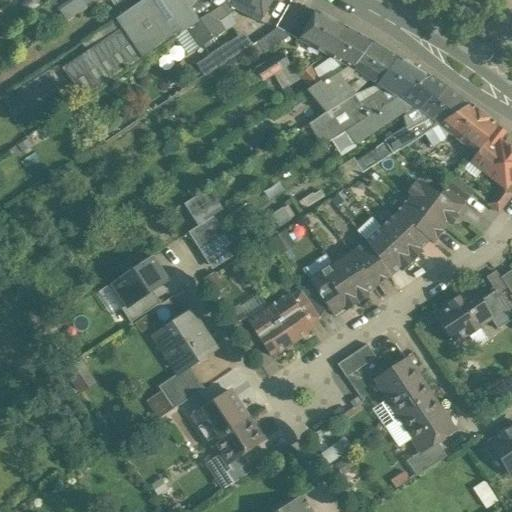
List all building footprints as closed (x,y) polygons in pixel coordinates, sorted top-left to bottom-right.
[(196,0),(193,4),(187,7),(182,0),(144,0),(99,30),(105,39),(87,51),(81,42),(64,54),(70,63),(63,68),(83,99),(187,29),(226,3),(219,0),(196,0)] [(271,0),(227,0),(226,3),(233,7),(260,22),(271,0)] [(226,3),(187,29),(201,48),(224,32),(218,23),(229,15),(233,7),(226,3)] [(343,27),(315,12),(299,41),(327,57),(343,27)] [(371,43),(343,27),(327,57),(348,68),(350,70),(371,43)] [(276,29),(256,43),(263,54),(289,37),(276,29)] [(99,30),(81,42),(87,51),(105,39),(99,30)] [(243,33),(197,65),(206,77),(252,46),(243,33)] [(397,58),(371,42),(371,43),(350,70),(368,81),(376,86),(397,58)] [(282,54),(256,71),(263,82),(273,76),(289,66),(282,54)] [(428,78),(397,58),(376,86),(396,99),(399,97),(428,78)] [(281,91),(301,79),(300,77),(289,66),(273,76),(281,91)] [(310,68),(300,77),(301,79),(310,88),(322,81),(310,68)] [(350,70),(348,68),(324,84),(322,81),(310,88),(306,91),(325,114),(353,96),(368,81),(350,70)] [(428,78),(399,97),(416,109),(447,89),(430,77),(428,78)] [(332,140),(396,99),(376,86),(353,96),(325,114),(318,118),(332,140)] [(447,89),(416,109),(438,125),(470,105),(447,89)] [(402,115),(404,117),(416,109),(399,97),(396,99),(332,140),(329,142),(339,159),(355,148),(354,146),(402,115)] [(497,126),(470,105),(438,125),(448,133),(475,153),(477,153),(482,146),(497,126)] [(425,134),(438,125),(416,109),(404,117),(400,119),(406,127),(374,149),(376,151),(355,163),(361,174),(425,134)] [(329,142),(332,140),(318,118),(308,125),(322,147),(329,142)] [(438,125),(425,134),(432,146),(443,140),(448,133),(438,125)] [(508,150),(499,143),(491,154),(482,146),(477,153),(471,161),(503,186),(505,188),(511,179),(511,151),(509,149),(508,150)] [(471,192),(455,180),(450,181),(445,187),(446,187),(445,188),(464,202),(471,192)] [(438,197),(420,183),(407,199),(445,228),(457,211),(438,197)] [(503,186),(488,205),(498,213),(511,195),(511,193),(505,188),(503,186)] [(464,202),(445,188),(438,197),(457,211),(464,202)] [(223,210),(208,189),(184,205),(198,227),(213,217),(223,210)] [(445,228),(407,199),(395,215),(433,243),(445,228)] [(283,209),(272,216),(280,227),(290,220),(283,209)] [(433,243),(395,215),(381,228),(412,262),(422,253),(416,247),(420,243),(417,240),(421,236),(428,241),(432,244),(433,243)] [(198,227),(188,233),(198,250),(223,233),(213,217),(198,227)] [(96,260),(135,235),(128,225),(103,241),(90,250),(91,251),(96,260)] [(74,262),(91,251),(90,250),(103,241),(94,227),(64,247),(74,262)] [(412,262),(381,228),(366,242),(389,277),(390,277),(385,269),(390,265),(392,268),(396,265),(403,272),(412,262)] [(223,233),(198,250),(208,266),(228,253),(225,248),(235,241),(228,230),(223,233)] [(112,283),(150,258),(135,235),(96,260),(112,283)] [(389,277),(366,242),(350,253),(373,288),(389,277)] [(373,288),(350,253),(332,265),(358,304),(368,297),(366,293),(373,288)] [(151,291),(165,281),(150,258),(112,283),(126,306),(127,307),(151,291)] [(358,304),(332,265),(309,280),(329,312),(332,316),(344,308),(346,312),(358,304)] [(511,270),(500,278),(511,296),(511,270)] [(329,312),(311,285),(301,292),(319,319),(329,312)] [(127,307),(126,306),(121,310),(130,324),(160,304),(151,291),(127,307)] [(458,297),(447,305),(448,307),(434,316),(453,343),(467,334),(469,337),(480,330),(478,327),(489,319),(491,318),(480,302),(472,291),(459,299),(458,297)] [(319,319),(301,292),(291,298),(309,326),(319,319)] [(511,317),(495,292),(480,302),(491,318),(489,319),(497,330),(511,320),(511,317)] [(291,298),(288,294),(267,308),(292,345),(303,338),(302,336),(311,330),(309,326),(291,298)] [(248,321),(247,322),(259,340),(270,357),(277,352),(278,354),(292,345),(267,308),(248,321)] [(248,321),(242,313),(230,321),(248,348),(259,340),(247,322),(248,321)] [(188,315),(156,336),(181,372),(212,351),(188,315)] [(367,345),(337,365),(346,378),(375,358),(367,345)] [(406,361),(376,381),(386,395),(385,402),(397,420),(430,397),(406,361)] [(190,372),(163,389),(163,388),(161,390),(174,409),(202,391),(190,372)] [(208,443),(247,418),(229,391),(191,417),(208,443)] [(430,397),(397,420),(419,453),(436,442),(452,431),(430,397)] [(247,418),(208,443),(215,453),(220,454),(227,465),(252,448),(262,441),(247,418)] [(511,428),(490,443),(511,477),(511,476),(511,428)] [(419,453),(406,462),(416,477),(446,457),(436,442),(419,453)] [(252,448),(227,465),(231,470),(226,473),(233,484),(263,464),(252,448)] [(309,511),(300,497),(277,511),(309,511)]
